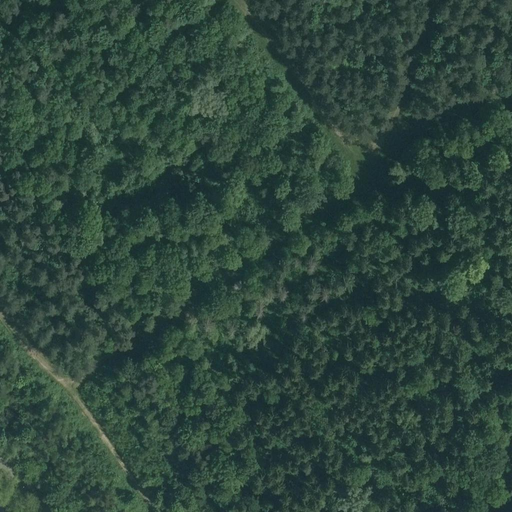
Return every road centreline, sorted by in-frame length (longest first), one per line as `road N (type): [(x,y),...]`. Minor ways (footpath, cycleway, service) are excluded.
road 1 (track): [(511,95),(426,124),(360,165),(68,386)]
road 2 (track): [(511,376),(242,0)]
road 3 (track): [(155,511),(68,386),(54,378),(36,382)]
road 4 (track): [(383,151),(438,0)]
